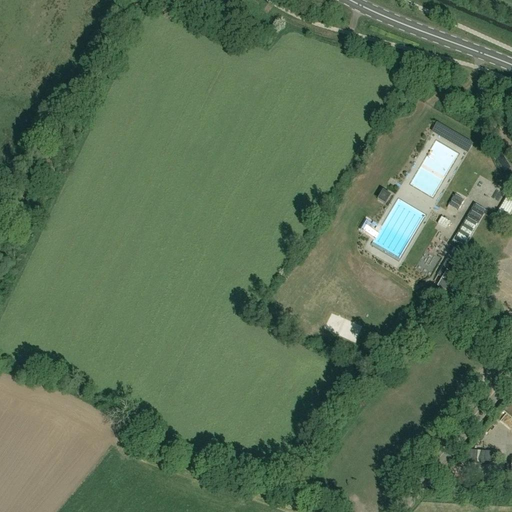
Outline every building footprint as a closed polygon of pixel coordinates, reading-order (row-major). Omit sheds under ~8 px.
[(386,205),(391,196),(383,191),(377,201),(386,205)] [(510,217),(511,213),(511,196),(508,195),(494,218),(500,221),(505,214),(510,217)] [(467,204),(457,199),(453,206),(463,211),(467,204)] [(447,230),(451,223),(441,218),(437,224),(447,230)] [(461,239),(460,240),(457,238),(454,244),(457,246),(458,244),(463,247),(465,248),(468,243),(461,239)] [(454,249),(447,260),(451,263),(452,260),(456,262),(459,258),(457,257),(460,252),(454,249)] [(458,278),(447,271),(437,288),(448,294),(458,278)] [(435,289),(431,287),(427,285),(423,293),(430,297),(435,289)]
